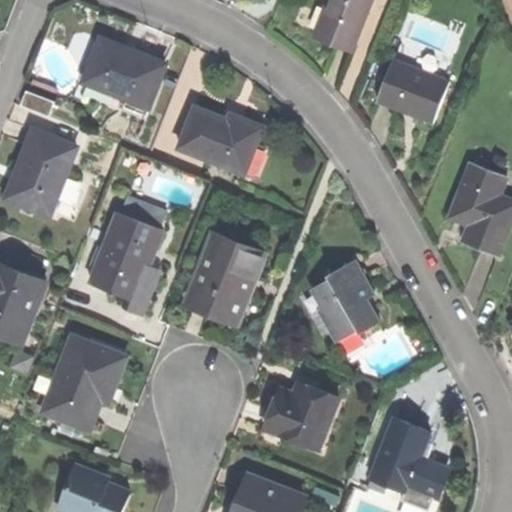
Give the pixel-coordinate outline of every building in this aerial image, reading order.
[(331,37),(352,45),(369,0),(326,0),(315,31),(331,37)] [(99,36),(82,81),(149,106),(164,65),(132,53),(122,49),(123,45),(99,36)] [(449,80),(393,59),(378,99),(399,107),(400,104),(408,107),(416,110),(415,114),(433,121),(449,80)] [(26,91),(21,103),(49,114),(54,101),(26,91)] [(193,106),(178,147),(244,172),(262,124),(240,115),(237,122),(213,113),(193,106)] [(77,146),(39,130),(29,153),(22,169),(26,170),(14,199),(48,213),(57,193),(64,174),(77,146)] [(509,173),(472,160),(452,213),(472,221),(465,239),(478,244),(501,252),(511,222),(511,195),(502,192),(509,173)] [(81,181),(64,174),(57,193),(74,200),(81,181)] [(128,293),(133,295),(146,262),(150,264),(164,226),(120,209),(92,280),(128,293)] [(211,312),(234,321),(251,277),(254,278),(264,253),(214,233),(187,302),(211,312)] [(321,304),(338,334),(358,323),(361,327),(381,316),(368,293),(375,289),(366,273),(356,255),(328,270),(331,275),(314,284),(324,303),(321,304)] [(0,330),(24,340),(47,280),(0,261),(0,330)] [(163,269),(150,264),(146,262),(133,295),(128,293),(124,305),(146,313),(153,293),(163,269)] [(44,408),(90,426),(102,395),(110,398),(116,383),(128,353),(74,332),(44,408)] [(268,427),(322,447),(341,395),(301,381),(297,392),(283,387),(276,407),(268,427)] [(432,429),(395,415),(375,469),(391,476),(388,484),(408,492),(411,485),(436,494),(441,481),(447,465),(422,455),(432,429)] [(59,506),(74,511),(122,511),(124,507),(132,488),(109,479),(108,482),(74,469),(59,506)] [(296,511),(304,492),(250,472),(240,498),(234,511),(296,511)]
